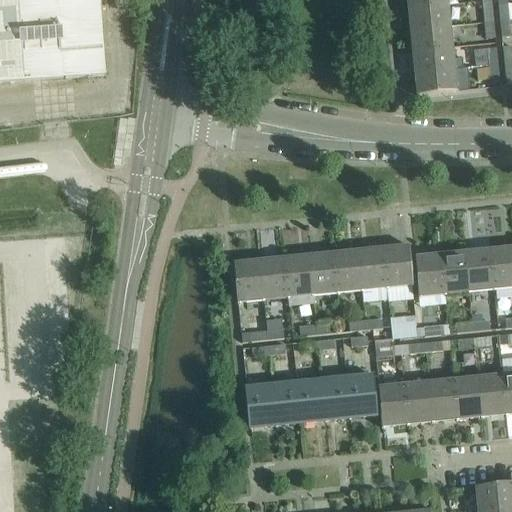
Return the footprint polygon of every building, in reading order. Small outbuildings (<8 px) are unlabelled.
[(0,0),(0,84),(106,77),(99,0),(0,0)] [(446,0),(407,0),(408,13),(448,8),(446,0)] [(494,24),(491,4),(482,5),(484,25),(494,24)] [(500,24),(510,23),(508,5),(498,6),(500,24)] [(448,8),(408,13),(410,33),(450,28),(448,8)] [(511,39),(510,23),(500,24),(501,40),(511,39)] [(495,40),(494,24),(484,25),(486,41),(495,40)] [(452,51),(450,28),(410,33),(413,55),(452,51)] [(504,66),(511,65),(511,48),(502,49),(504,66)] [(489,68),(499,67),(497,50),(487,51),(489,68)] [(454,72),(452,51),(413,55),(415,77),(454,72)] [(499,67),(489,68),(490,85),(500,84),(499,67)] [(467,68),(454,70),(454,72),(456,91),(457,91),(457,92),(469,91),(467,68)] [(454,72),(415,77),(417,95),(416,95),(416,98),(457,94),(457,92),(457,91),(456,91),(454,72)] [(406,248),(382,251),(386,291),(413,288),(409,247),(406,247),(406,248)] [(511,249),(489,252),(493,292),(511,289),(511,249)] [(382,251),(357,253),(361,293),(386,291),(382,251)] [(493,292),(489,252),(465,254),(468,294),(493,292)] [(357,253),(332,256),(336,295),(361,293),(357,253)] [(465,254),(440,257),(444,297),(468,294),(465,254)] [(332,256),(308,258),(312,298),(336,295),(332,256)] [(444,297),(440,257),(417,259),(417,258),(414,258),(418,299),(444,297)] [(308,258),(284,260),(287,300),(288,309),(312,306),(312,298),(308,258)] [(284,260),(258,263),(262,302),(287,300),(284,260)] [(262,302),(258,263),(236,265),(235,264),(233,265),(237,306),(240,306),(239,305),(262,302)] [(415,318),(398,319),(398,328),(416,326),(415,318)] [(381,320),(364,322),(365,331),(382,329),(381,320)] [(365,331),(364,322),(347,324),(348,332),(365,331)] [(490,322),(472,324),(472,333),(490,331),(490,322)] [(266,341),(265,332),(264,333),(263,324),(248,326),(249,343),(266,341)] [(472,333),(472,324),(455,326),(456,334),(472,333)] [(333,326),(316,327),(316,336),(334,334),(333,326)] [(316,327),(298,329),(299,338),(316,336),(316,327)] [(440,328),(423,330),(423,338),(441,336),(440,328)] [(283,331),(265,332),(266,341),(284,339),(283,331)] [(511,346),(511,338),(497,340),(498,348),(511,346)] [(368,340),(351,342),(352,351),(369,349),(368,340)] [(473,342),(474,351),(492,349),(491,340),(473,342)] [(474,351),(473,342),(457,344),(458,352),(474,351)] [(334,343),(317,345),(318,353),(335,351),(334,343)] [(318,353),(317,345),(300,346),(301,355),(318,353)] [(442,345),(424,347),(425,356),(443,354),(442,345)] [(285,347),(267,349),(268,357),(285,355),(285,347)] [(425,356),(424,347),(408,349),(409,357),(425,356)] [(268,357),(267,349),(250,350),(251,359),(268,357)] [(392,349),(375,351),(375,359),(393,357),(392,349)] [(350,418),(345,379),(344,369),(320,372),(321,382),(325,421),(338,420),(350,418)] [(369,376),(345,379),(350,418),(373,416),(373,417),(376,416),(371,375),(369,375),(369,376)] [(511,376),(503,377),(507,417),(511,416),(511,376)] [(503,377),(477,380),(481,419),(507,417),(503,377)] [(477,380),(452,382),(456,422),(481,419),(477,380)] [(325,421),(321,382),(296,385),(300,424),(325,421)] [(452,382),(428,385),(431,424),(456,422),(452,382)] [(300,424),(296,385),(272,388),(276,427),(300,424)] [(428,385),(402,387),(406,427),(431,424),(428,385)] [(406,427),(402,387),(377,390),(381,430),(384,430),(384,429),(406,427)] [(276,427),(272,388),(248,390),(248,389),(245,390),(250,431),(252,431),(252,430),(276,427)] [(477,511),(496,511),(511,510),(511,484),(474,488),(475,491),(476,491),(477,511)]
